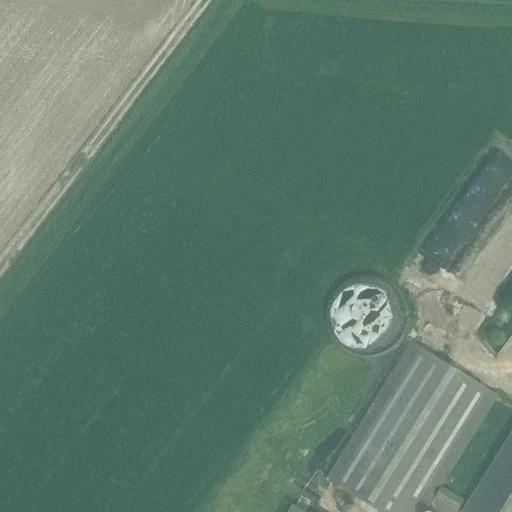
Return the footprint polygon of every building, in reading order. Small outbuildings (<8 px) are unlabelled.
[(473,244),(511,181),(488,167),(450,230),(473,244)] [(330,311),(330,318),(330,325),(332,331),(335,337),(339,343),(344,348),(349,352),(356,354),(362,356),(369,357),(376,356),(382,354),(388,352),(394,348),(399,343),(403,337),(406,331),(407,325),(408,318),(407,311),(406,304),(403,298),(399,293),(394,288),(388,284),(382,281),(376,279),(369,279),(362,279),(356,281),(349,284),(344,288),(339,293),(335,298),(332,304),(330,311)] [(508,299),(510,288),(495,285),(493,296),(508,299)] [(379,511),(425,511),(434,499),(455,511),(456,511),(464,500),(457,496),(464,486),(448,476),(497,396),(411,343),(327,480),(379,511)] [(511,511),(511,433),(462,511),(511,511)]
